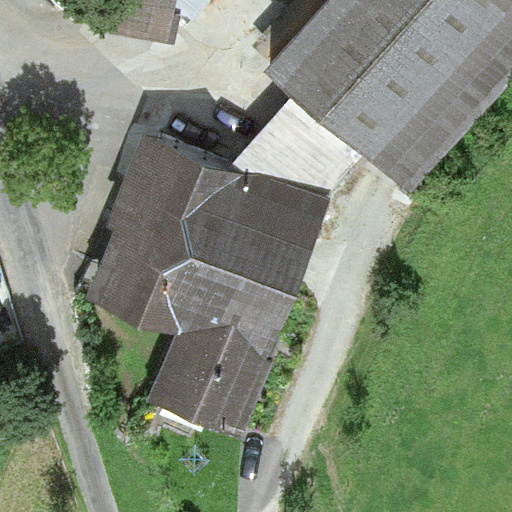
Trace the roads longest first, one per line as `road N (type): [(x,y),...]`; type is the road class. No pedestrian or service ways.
road 1 (residential): [(0,182),(108,511)]
road 2 (unknown): [(0,54),(61,72),(170,79)]
